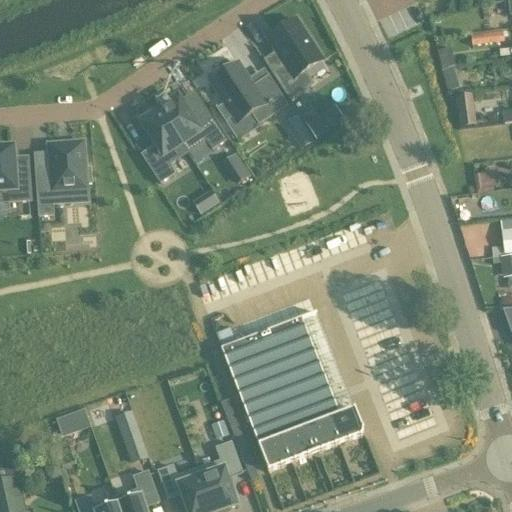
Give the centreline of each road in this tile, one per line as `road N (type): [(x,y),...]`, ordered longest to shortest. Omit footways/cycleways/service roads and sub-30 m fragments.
road 1 (residential): [(509,459),(393,112),(338,0)]
road 2 (residential): [(0,119),(106,105),(266,0)]
road 3 (residential): [(364,511),(509,459)]
